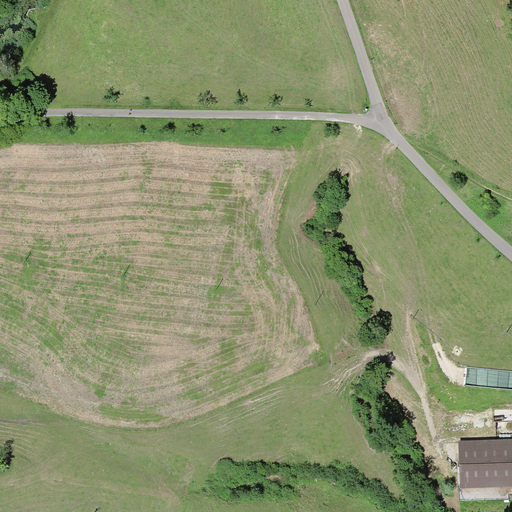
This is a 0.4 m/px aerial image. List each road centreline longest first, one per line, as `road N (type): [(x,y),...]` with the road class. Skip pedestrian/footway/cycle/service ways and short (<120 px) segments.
road 1 (residential): [(384,124),(277,113),(0,111)]
road 2 (unclassified): [(511,254),(384,124)]
road 3 (unclassified): [(384,124),(345,0)]
